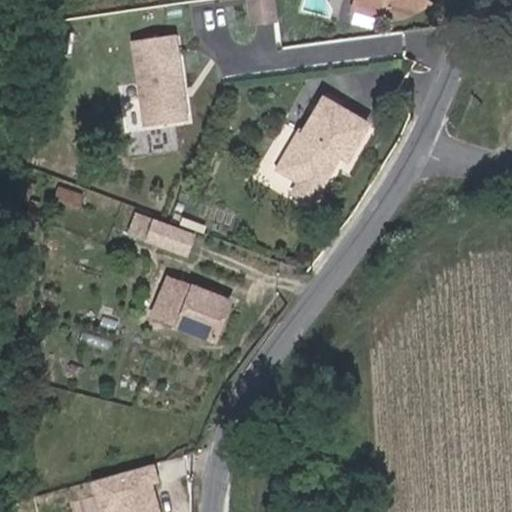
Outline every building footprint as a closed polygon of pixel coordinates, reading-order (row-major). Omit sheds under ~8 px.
[(275,19),(273,0),(247,0),(251,22),(275,19)] [(377,15),(395,12),(404,1),(403,0),(354,0),(353,8),(377,15)] [(403,0),(404,1),(395,12),(438,9),(424,0),(403,0)] [(171,34),(128,39),(140,126),(183,120),(171,34)] [(329,97),(326,102),(338,110),(341,105),(329,97)] [(348,164),(369,128),(338,110),(326,102),(323,101),(303,135),(299,134),(277,171),(319,195),(335,169),(331,167),(337,157),(348,164)] [(84,196),(60,186),(55,197),(79,207),(84,196)] [(145,240),(184,255),(191,235),(152,220),(145,240)] [(164,322),(211,340),(227,301),(165,277),(150,316),(157,319),(166,297),(173,300),(164,322)] [(164,322),(173,300),(166,297),(157,319),(164,322)] [(141,511),(134,480),(84,491),(85,497),(95,496),(98,510),(98,511),(141,511)] [(84,511),(98,511),(95,496),(85,497),(81,498),(84,511)]
